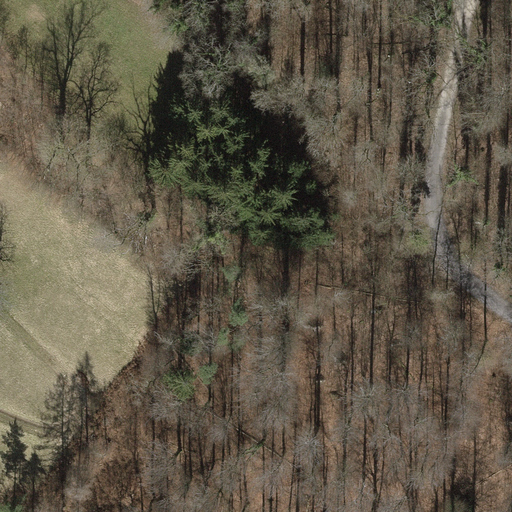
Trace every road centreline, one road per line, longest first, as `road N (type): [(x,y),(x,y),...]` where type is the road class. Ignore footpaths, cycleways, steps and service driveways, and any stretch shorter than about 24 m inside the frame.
road 1 (track): [(511,311),(448,255),(435,222),(436,156),(460,40)]
road 2 (track): [(0,411),(62,433),(85,419),(82,393),(0,306)]
